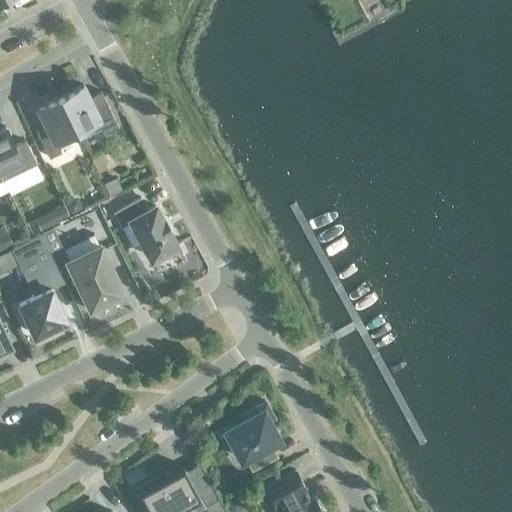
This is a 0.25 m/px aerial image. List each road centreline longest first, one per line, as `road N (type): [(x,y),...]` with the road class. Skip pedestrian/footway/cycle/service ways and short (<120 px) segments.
road 1 (residential): [(96,28),(239,290)]
road 2 (residential): [(24,511),(266,339)]
road 3 (residential): [(239,290),(0,411)]
road 4 (residential): [(266,339),(360,511)]
